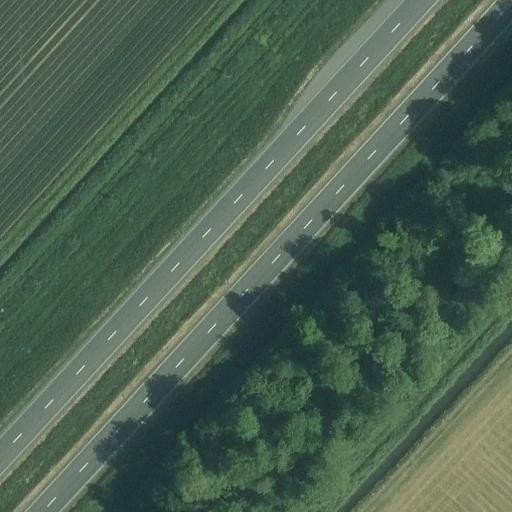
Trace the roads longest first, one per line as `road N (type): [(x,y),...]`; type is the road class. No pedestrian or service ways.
road 1 (trunk): [(45,511),(511,4)]
road 2 (trunk): [(426,0),(0,461)]
